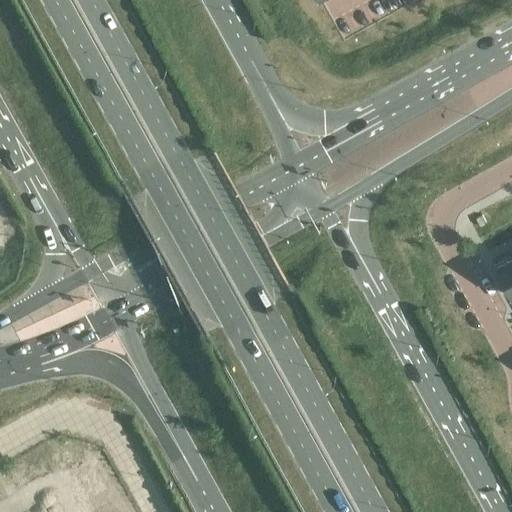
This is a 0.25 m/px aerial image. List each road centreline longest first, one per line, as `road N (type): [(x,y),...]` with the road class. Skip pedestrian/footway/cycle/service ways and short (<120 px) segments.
road 1 (trunk): [(372,511),(89,0)]
road 2 (trunk): [(55,0),(337,511)]
road 3 (trunk): [(18,378),(89,363),(116,368),(146,397),(183,470),(206,485)]
road 4 (residential): [(511,170),(451,204),(441,225),(511,360)]
road 5 (trunk): [(491,511),(387,322)]
road 6 (trunk): [(409,100),(305,121),(261,64),(233,43)]
road 7 (trunk): [(119,323),(206,485)]
road 8 (trunk): [(224,199),(216,218),(135,270),(120,298),(119,323)]
road 9 (trunk): [(27,158),(25,187),(55,255),(50,286),(33,304)]
road 10 (tertiary): [(377,180),(511,97)]
road 11 (trunk): [(387,322),(384,287),(357,234),(364,197),(377,180)]
road 12 (secondary): [(224,199),(92,272)]
road 13 (trunk): [(209,272),(221,251),(282,211),(295,185),(294,162)]
road 14 (trunk): [(294,162),(233,43)]
road 15 (trunk): [(27,158),(92,272)]
road 16 (secondary): [(209,272),(324,210)]
road 17 (tertiary): [(409,100),(294,162)]
road 18 (trunk): [(387,322),(324,210)]
